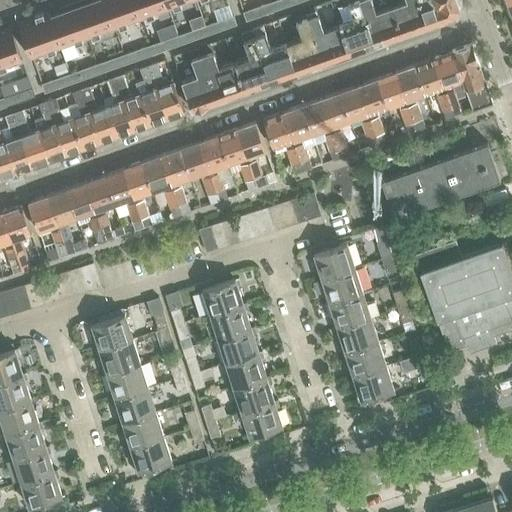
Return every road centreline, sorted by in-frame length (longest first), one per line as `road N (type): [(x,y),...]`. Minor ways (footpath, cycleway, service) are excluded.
road 1 (residential): [(481,21),(0,191)]
road 2 (tertiary): [(511,399),(152,511)]
road 3 (tertiary): [(281,511),(511,438)]
road 4 (residential): [(51,318),(273,244)]
road 5 (residential): [(326,410),(273,244)]
road 6 (residential): [(99,476),(51,318)]
